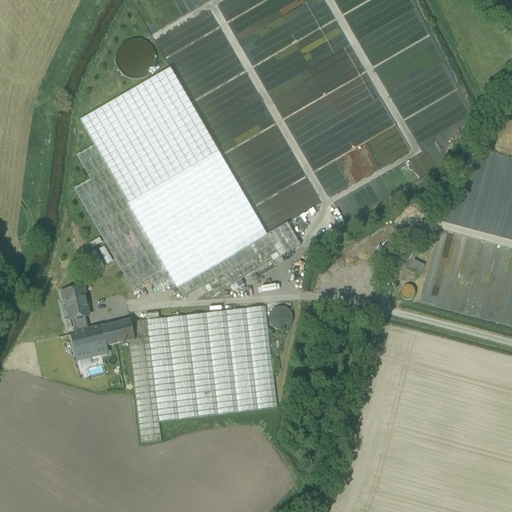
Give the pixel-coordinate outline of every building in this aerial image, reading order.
[(141,41),(133,40),(126,42),(120,48),(116,56),(116,64),(119,71),(123,75),(129,79),(138,80),(146,77),(152,71),(155,64),(155,55),(152,49),(148,44),(141,41)] [(174,285),(182,300),(203,288),(210,299),(230,287),(241,280),(300,246),(287,223),(266,236),(173,74),(170,69),(79,122),(94,147),(166,272),(174,285)] [(166,272),(94,147),(77,157),(90,180),(74,190),(133,291),(149,282),(166,272)] [(336,218),(320,224),(323,230),(339,224),(336,218)] [(102,243),(99,238),(89,244),(91,249),(102,243)] [(424,266),(414,261),(410,268),(421,273),(424,266)] [(273,265),(258,274),(260,277),(275,268),(273,265)] [(166,272),(149,282),(157,295),(174,285),(166,272)] [(241,280),(230,287),(233,292),(244,285),(241,280)] [(405,301),(408,301),(410,301),(413,299),(414,297),(415,294),(415,292),(414,289),(412,287),(409,286),(406,286),(404,287),(402,288),(401,290),(400,293),(400,296),(401,298),(403,300),(405,301)] [(72,320),(73,323),(86,320),(85,318),(89,317),(86,303),(87,303),(84,288),(61,293),(63,303),(66,303),(70,321),(72,320)] [(129,342),(141,445),(161,442),(159,424),(277,410),(265,307),(131,323),(135,340),(129,342)] [(269,316),(269,321),(270,325),(273,329),(278,331),(282,331),(287,330),(290,327),(293,323),(293,318),(291,313),(288,310),(284,308),(279,307),(275,309),(271,312),(269,316)] [(73,323),(75,334),(88,331),(86,320),(73,323)] [(130,320),(101,327),(106,347),(121,344),(126,342),(129,342),(135,340),(131,323),(130,320)] [(89,359),(108,354),(106,347),(101,327),(88,331),(75,334),(71,335),(75,355),(77,362),(80,361),(89,359)] [(91,365),(89,359),(80,361),(81,367),(91,365)]
